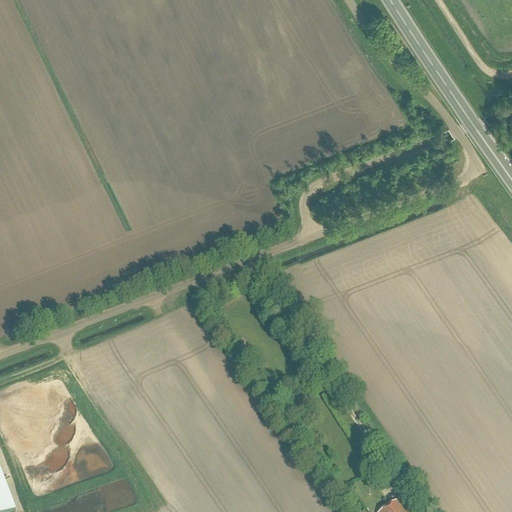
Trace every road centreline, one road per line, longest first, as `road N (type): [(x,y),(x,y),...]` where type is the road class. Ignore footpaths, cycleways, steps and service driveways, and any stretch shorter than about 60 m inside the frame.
road 1 (unclassified): [(310,235),(483,169),(349,0)]
road 2 (unclassified): [(0,355),(310,235)]
road 3 (unclassified): [(310,235),(305,198),(320,182),(511,110)]
road 4 (trunk): [(511,179),(390,0)]
